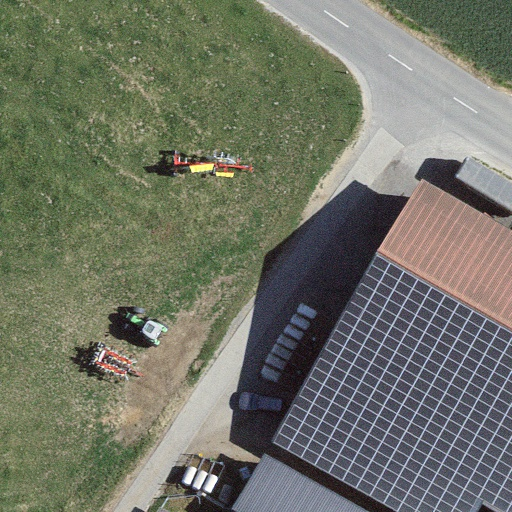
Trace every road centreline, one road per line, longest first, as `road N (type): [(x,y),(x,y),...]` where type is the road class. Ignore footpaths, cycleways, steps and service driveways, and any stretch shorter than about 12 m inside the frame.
road 1 (residential): [(133,511),(413,76)]
road 2 (tertiary): [(413,76),(305,0)]
